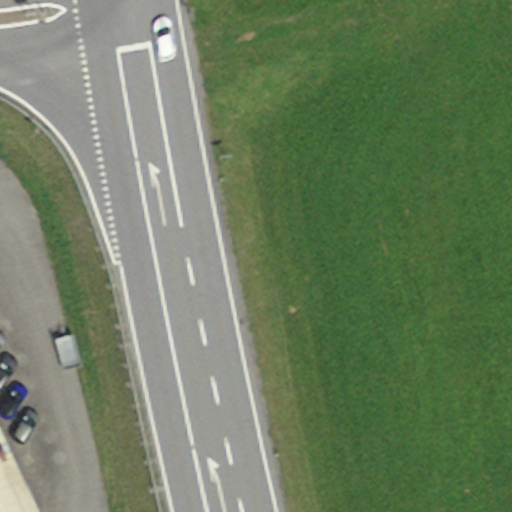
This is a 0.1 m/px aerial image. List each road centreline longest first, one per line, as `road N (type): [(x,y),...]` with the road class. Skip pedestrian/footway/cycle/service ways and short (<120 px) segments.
road 1 (primary): [(229,511),(157,188),(127,1)]
road 2 (unknown): [(0,224),(97,511)]
road 3 (tertiary): [(127,1),(0,20)]
